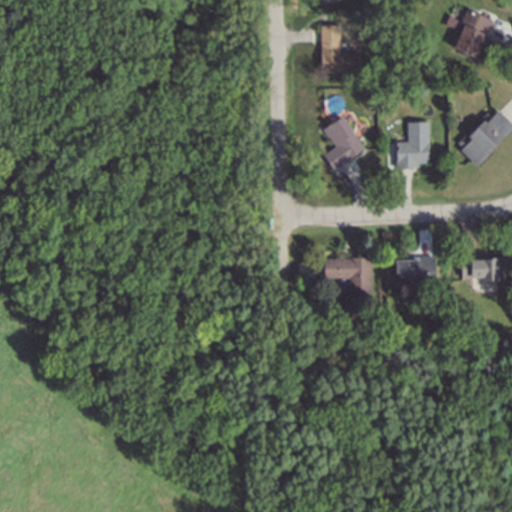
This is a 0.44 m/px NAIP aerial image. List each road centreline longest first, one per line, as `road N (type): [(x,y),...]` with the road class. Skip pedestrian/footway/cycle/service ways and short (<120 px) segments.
road 1 (residential): [(277,0),(285,209),(279,281)]
road 2 (residential): [(285,209),(511,205)]
